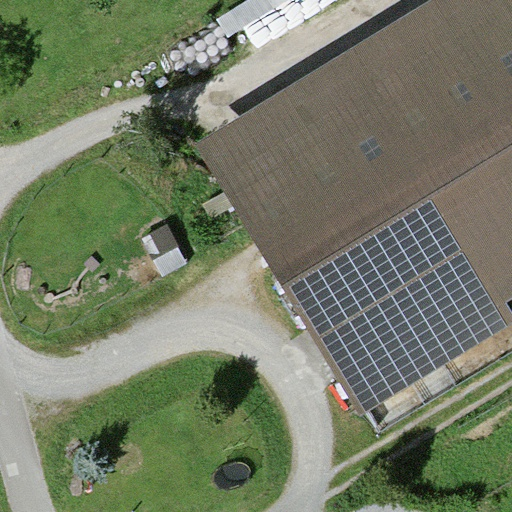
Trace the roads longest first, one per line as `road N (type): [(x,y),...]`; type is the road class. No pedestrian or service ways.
road 1 (track): [(374,0),(300,47),(0,172)]
road 2 (residential): [(0,391),(33,511)]
